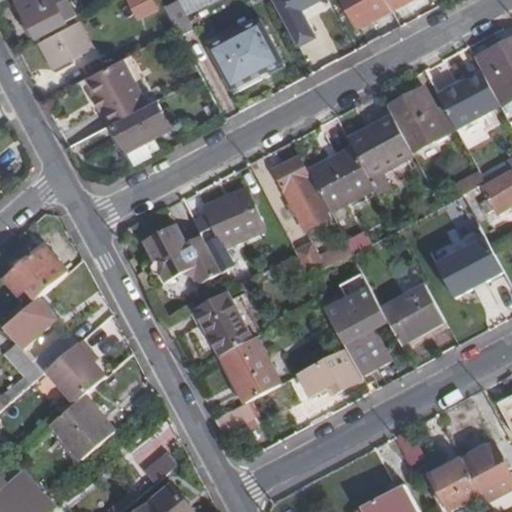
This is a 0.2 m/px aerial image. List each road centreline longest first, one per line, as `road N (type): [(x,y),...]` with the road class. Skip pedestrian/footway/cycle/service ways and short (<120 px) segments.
road 1 (residential): [(85,221),(504,0)]
road 2 (residential): [(511,347),(235,495)]
road 3 (residential): [(85,221),(235,495)]
road 4 (residential): [(0,62),(62,179)]
